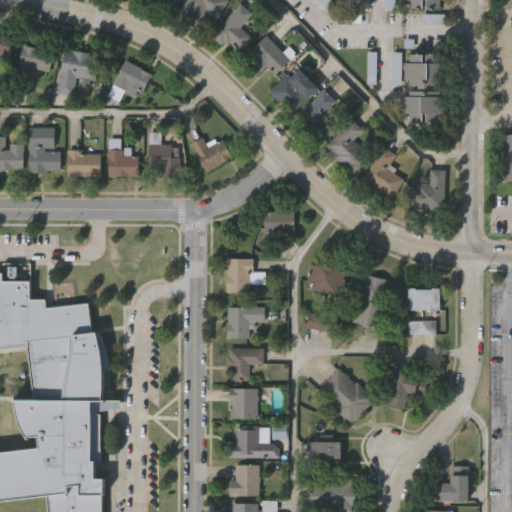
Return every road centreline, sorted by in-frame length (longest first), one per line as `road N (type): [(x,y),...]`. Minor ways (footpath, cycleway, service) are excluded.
road 1 (tertiary): [(30,0),(124,23),(179,49),(285,161),(360,224),(423,249),(474,255)]
road 2 (residential): [(0,213),(197,214),(285,161)]
road 3 (residential): [(199,511),(197,214)]
road 4 (residential): [(392,511),(402,462),(439,436),(469,385),(474,255)]
road 5 (residential): [(474,255),(477,0)]
